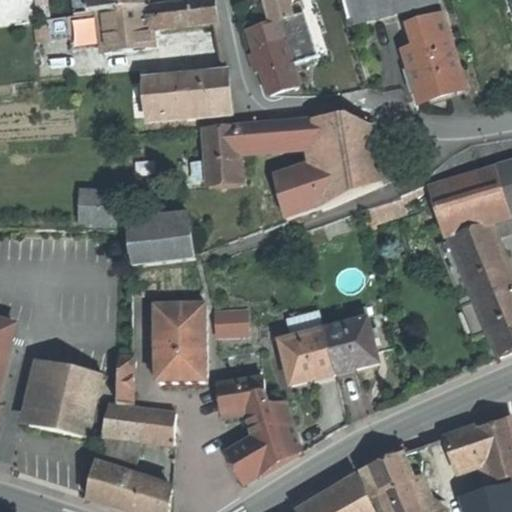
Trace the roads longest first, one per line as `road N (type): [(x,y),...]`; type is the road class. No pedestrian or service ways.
road 1 (residential): [(445,130),(407,126),(350,104),(264,108),(248,95),(223,0)]
road 2 (secondary): [(262,511),(355,456),(511,384)]
road 3 (residential): [(445,130),(394,192),(235,250)]
